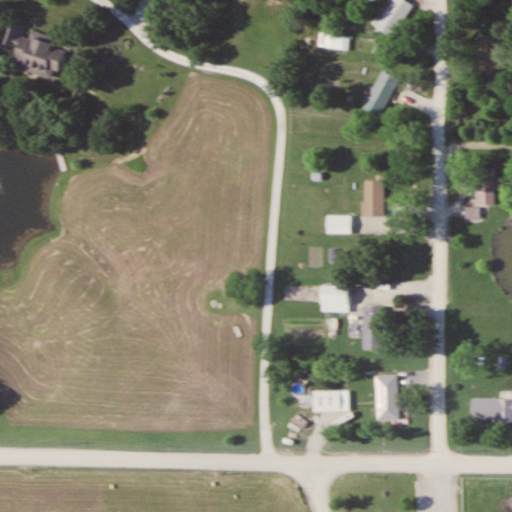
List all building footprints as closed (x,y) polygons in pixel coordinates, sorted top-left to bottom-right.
[(400,37),(413,3),(406,0),(391,0),(380,30),(400,37)] [(26,26),(8,21),(1,44),(19,49),(14,67),(54,78),(56,71),(62,72),(68,51),(59,49),(62,39),(33,31),(31,38),(24,36),(26,26)] [(348,51),(351,38),(328,34),(326,46),(348,51)] [(482,35),(482,76),(503,76),(503,35),(482,35)] [(402,80),(385,71),(364,108),(381,117),(402,80)] [(479,167),(479,204),(496,204),(496,167),(479,167)] [(366,215),(386,215),(386,181),(366,181),(366,215)] [(353,214),(328,214),(328,233),(353,233),(353,214)] [(323,311),(350,311),(350,286),(323,286),(323,311)] [(386,305),(365,305),(365,348),(386,348),(386,305)] [(400,420),(400,375),(378,375),(378,420),(400,420)] [(314,412),(342,412),(342,391),(314,391),(314,412)] [(511,421),(511,398),(473,399),(473,422),(511,421)]
